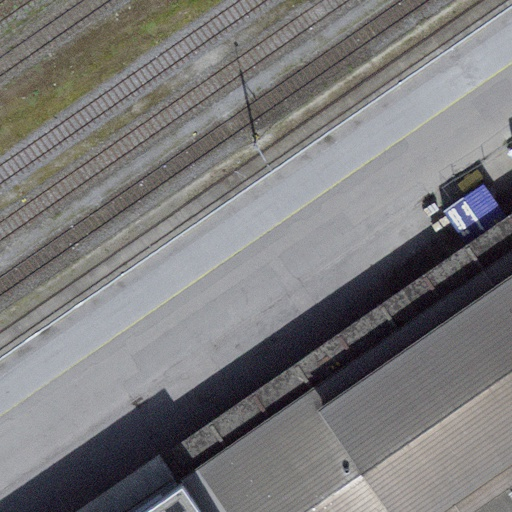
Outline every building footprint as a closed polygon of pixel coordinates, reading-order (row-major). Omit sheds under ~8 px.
[(511,206),(161,447),(180,475),(511,242),(511,206)] [(511,242),(180,475),(206,511),(464,511),(511,479),(511,242)] [(67,511),(125,511),(180,475),(161,447),(67,511)] [(206,511),(180,475),(125,511),(206,511)] [(511,511),(511,479),(464,511),(511,511)]
